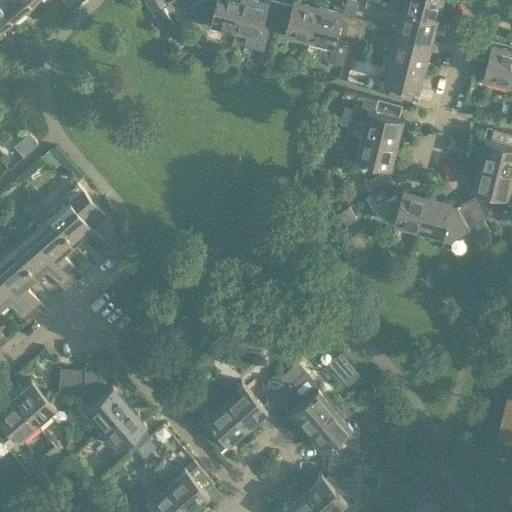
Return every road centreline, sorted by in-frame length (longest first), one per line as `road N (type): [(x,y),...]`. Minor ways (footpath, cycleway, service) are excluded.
road 1 (residential): [(240,496),(75,303)]
road 2 (residential): [(431,157),(472,0)]
road 3 (residential): [(240,496),(289,464),(290,447),(265,438),(242,458)]
